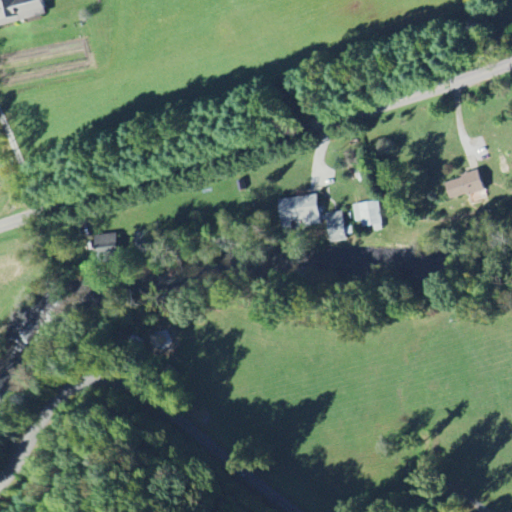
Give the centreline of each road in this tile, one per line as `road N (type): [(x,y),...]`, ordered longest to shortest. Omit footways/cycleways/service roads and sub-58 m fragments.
road 1 (residential): [(511,63),(0,226)]
road 2 (residential): [(0,480),(32,439),(56,384),(83,368),(115,369),(182,397),(317,511)]
